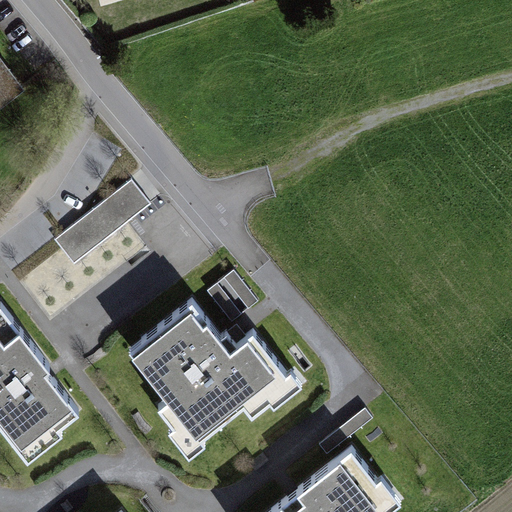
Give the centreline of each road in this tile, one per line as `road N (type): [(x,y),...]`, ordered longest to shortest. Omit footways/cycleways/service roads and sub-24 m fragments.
road 1 (unknown): [(237,195),(264,256),(347,383),(340,398),(222,477),(183,482),(147,442),(42,279),(159,153)]
road 2 (track): [(97,74),(189,191),(237,195),(281,183),(384,120),(511,80)]
